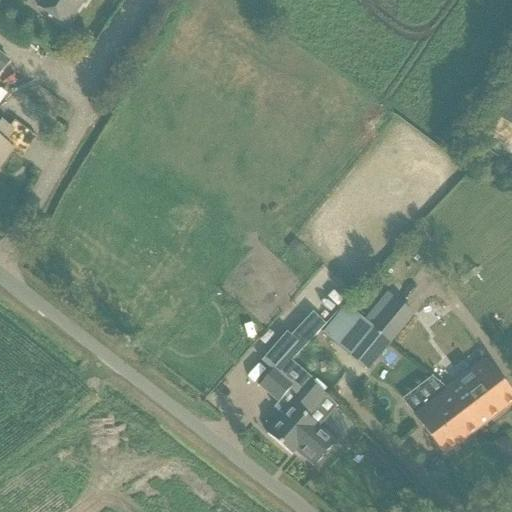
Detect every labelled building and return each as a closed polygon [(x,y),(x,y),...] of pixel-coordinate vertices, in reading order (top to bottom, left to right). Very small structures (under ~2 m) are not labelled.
[(42,0),(37,8),(65,27),(82,2),(84,4),(87,0),(42,0)] [(0,76),(10,64),(0,56),(0,76)] [(511,77),(490,112),(511,127),(511,77)] [(0,167),(13,151),(3,144),(12,132),(0,122),(0,167)] [(419,229),(410,237),(420,247),(429,239),(419,229)] [(363,322),(370,328),(390,344),(415,314),(387,294),(363,322)] [(390,344),(370,328),(346,356),(367,372),(390,344)] [(306,417),(325,395),(312,384),(314,382),(285,357),(259,387),(278,404),(274,409),(283,417),(267,435),(291,456),(298,448),(302,451),(298,455),(314,468),(335,443),(319,429),(306,417)] [(511,395),(485,360),(446,389),(478,431),(511,404),(511,395)] [(478,431),(446,389),(412,416),(444,457),(478,431)]
